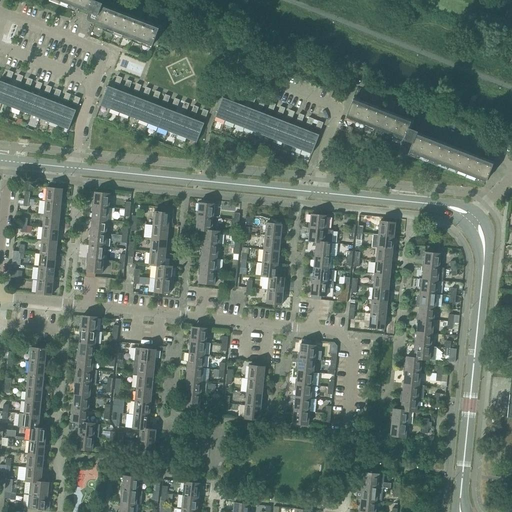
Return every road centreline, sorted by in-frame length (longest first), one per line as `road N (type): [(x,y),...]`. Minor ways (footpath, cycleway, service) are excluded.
road 1 (residential): [(355,335),(0,296)]
road 2 (unclassified): [(461,511),(484,264),(482,236),(470,217)]
road 3 (unclassified): [(318,192),(75,167)]
road 4 (residential): [(75,167),(78,127),(105,54),(7,16)]
road 5 (unclassified): [(470,217),(443,206),(318,192)]
